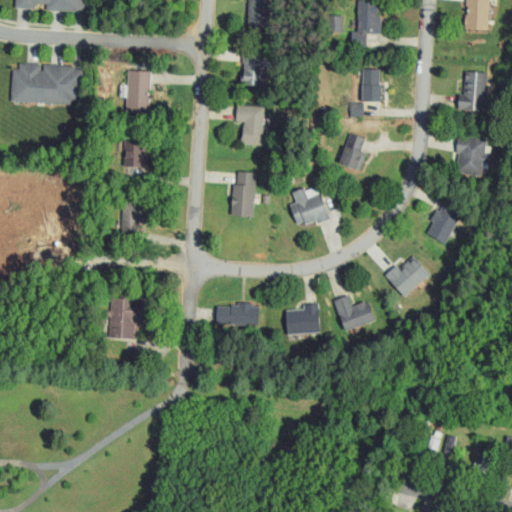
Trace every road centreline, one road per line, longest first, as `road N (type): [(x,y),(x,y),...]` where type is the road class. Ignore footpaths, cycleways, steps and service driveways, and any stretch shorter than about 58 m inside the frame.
road 1 (residential): [(194,268),(303,270),(379,232),(417,165),(429,0)]
road 2 (residential): [(208,0),(185,380)]
road 3 (residential): [(206,46),(0,31)]
